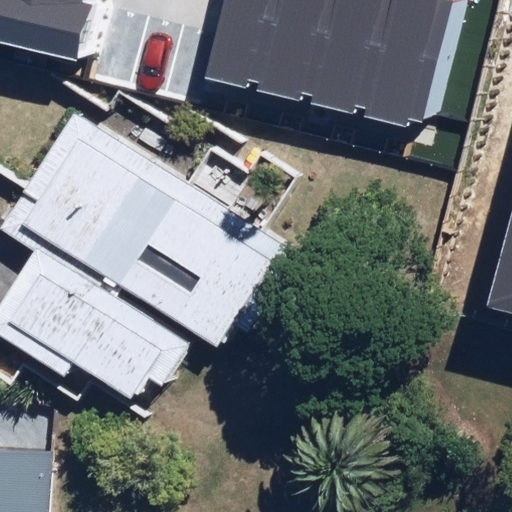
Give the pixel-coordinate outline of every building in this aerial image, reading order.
[(47,0),(0,0),(0,42),(99,68),(112,17),(47,0)] [(228,0),(208,80),(263,94),(285,0),(228,0)] [(285,0),(263,94),(317,107),(343,0),(285,0)] [(343,0),(317,107),(371,120),(400,0),(343,0)] [(400,0),(371,120),(425,133),(458,0),(400,0)] [(310,249),(78,115),(7,234),(41,254),(0,322),(0,328),(80,376),(85,368),(139,401),(154,376),(172,387),(205,334),(232,350),(248,323),(261,331),(310,249)] [(511,234),(507,233),(488,308),(511,313),(511,234)] [(0,511),(56,511),(59,451),(0,448),(0,511)]
